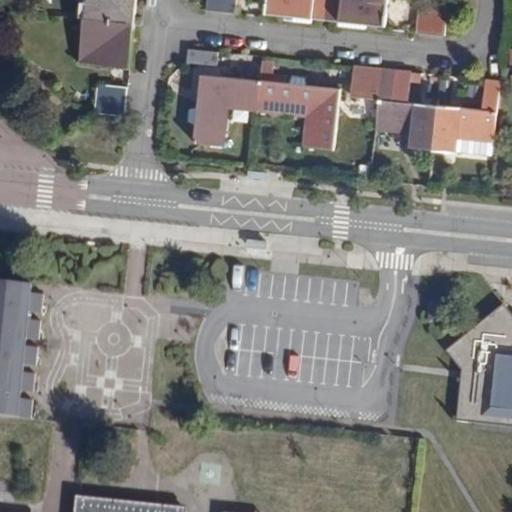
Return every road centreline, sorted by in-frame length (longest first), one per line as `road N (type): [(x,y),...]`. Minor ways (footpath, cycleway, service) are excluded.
road 1 (tertiary): [(511,240),(136,201)]
road 2 (residential): [(154,21),(469,54),(472,0)]
road 3 (residential): [(136,201),(154,21)]
road 4 (tertiary): [(136,201),(0,191)]
